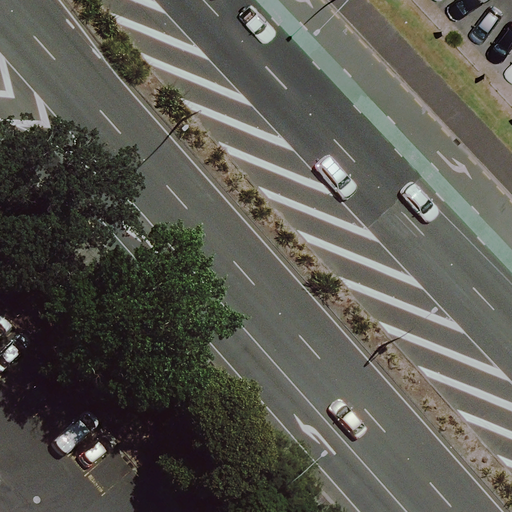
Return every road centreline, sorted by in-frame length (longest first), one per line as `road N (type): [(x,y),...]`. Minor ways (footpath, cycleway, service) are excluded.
road 1 (secondary): [(454,511),(3,0)]
road 2 (secondary): [(206,0),(511,328)]
